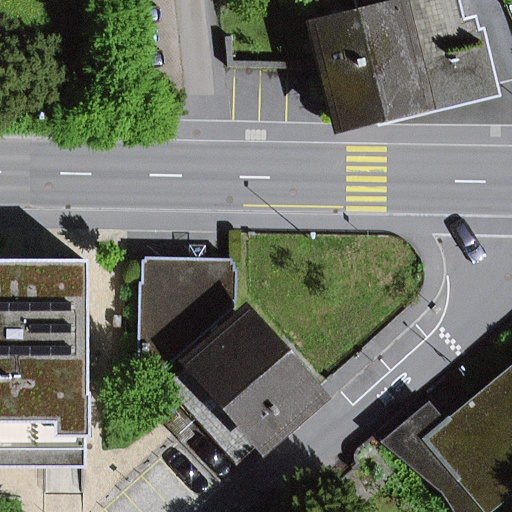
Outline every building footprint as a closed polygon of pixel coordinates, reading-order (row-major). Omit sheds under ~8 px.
[(353,0),(357,14),(313,25),(338,126),(496,87),(482,30),(465,34),(457,0),(353,0)] [(84,260),(0,260),(0,448),(47,449),(47,424),(54,424),(53,396),(84,396),(84,260)] [(141,262),(139,377),(156,377),(233,310),(233,264),(141,262)] [(168,387),(237,464),(312,396),(282,363),(290,357),(281,346),(274,353),(244,320),(168,387)] [(489,511),(511,492),(511,370),(443,429),(427,442),(446,464),(426,480),(442,494),(453,511),(489,511)] [(84,469),(84,396),(53,396),(54,424),(47,424),(47,449),(0,448),(0,468),(62,469),(84,469)] [(155,413),(184,443),(194,433),(165,403),(155,413)] [(381,444),(426,480),(446,464),(427,442),(443,429),(427,409),(381,444)]
